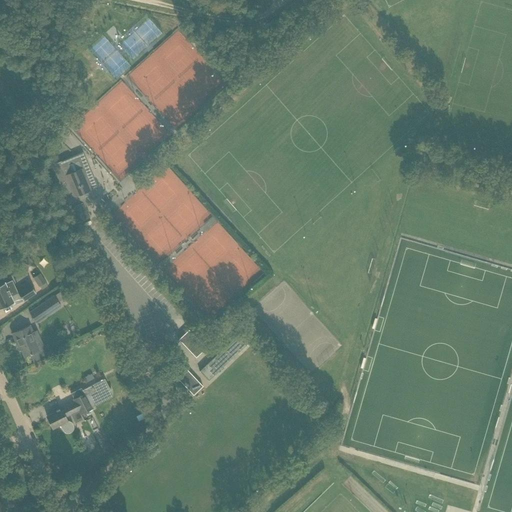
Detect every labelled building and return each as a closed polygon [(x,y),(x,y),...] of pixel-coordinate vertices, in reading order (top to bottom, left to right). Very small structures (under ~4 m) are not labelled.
[(92,191),(89,182),(87,183),(78,161),(62,168),(59,162),(52,166),(75,223),(90,217),(84,204),(89,202),(89,203),(96,200),(92,191)] [(39,287),(41,290),(47,286),(45,283),(46,282),(39,273),(32,278),(39,287)] [(23,301),(35,293),(30,284),(17,293),(10,296),(4,283),(0,284),(0,308),(12,303),(13,305),(23,301)] [(60,305),(54,296),(45,301),(29,312),(36,323),(52,312),(52,311),(60,305)] [(29,326),(12,333),(15,340),(18,347),(19,349),(19,350),(21,349),(24,356),(29,354),(33,363),(40,359),(36,349),(43,346),(37,330),(33,332),(31,333),(29,326)] [(178,340),(195,358),(205,348),(188,331),(178,340)] [(199,371),(208,381),(246,344),(237,335),(199,371)] [(170,371),(193,395),(202,386),(180,362),(170,371)] [(70,393),(73,399),(73,400),(74,402),(61,409),(59,407),(54,409),(55,412),(46,416),(52,428),(59,424),(62,430),(63,431),(64,432),(65,433),(67,433),(68,433),(70,432),(71,432),(71,431),(72,430),(73,429),(73,428),(73,427),(73,426),(73,425),(72,424),(72,423),(71,422),(70,422),(69,421),(68,421),(67,421),(65,417),(78,410),(80,414),(92,408),(88,401),(101,394),(102,395),(103,396),(104,397),(105,397),(110,395),(110,394),(110,393),(110,391),(110,390),(104,379),(82,390),(81,388),(70,393)]
